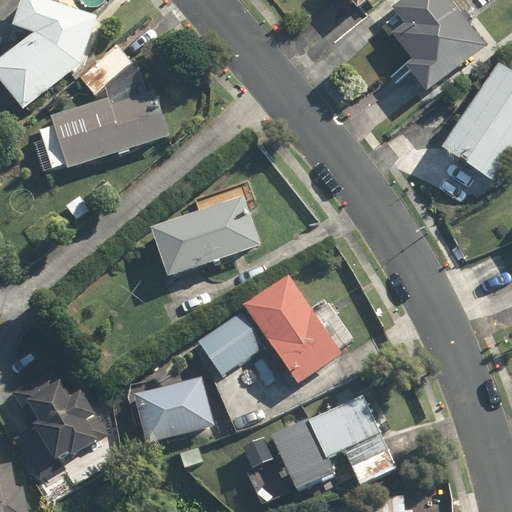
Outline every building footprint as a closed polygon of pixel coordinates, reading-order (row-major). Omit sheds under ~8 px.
[(0,92),(22,118),(80,69),(95,20),(29,0),(20,0),(11,31),(30,36),(28,43),(0,66),(0,92)] [(342,0),(354,14),(371,0),(342,0)] [(406,0),(390,14),(394,19),(385,27),(392,36),(386,41),(408,69),(400,75),(421,102),(485,52),(444,0),(406,0)] [(36,134),(49,179),(169,144),(153,89),(116,50),(80,84),(99,105),(50,119),(53,129),(36,134)] [(511,158),(511,80),(495,70),(442,158),(493,189),(511,158)] [(201,198),(208,215),(149,236),(167,284),(259,250),(244,209),(256,205),(247,181),(201,198)] [(305,312),(284,281),(239,310),(244,318),(199,348),(220,379),(268,348),(295,388),(341,358),(337,351),(351,342),(323,300),(305,312)] [(137,376),(144,396),(132,400),(147,448),(215,427),(200,379),(170,388),(163,368),(137,376)] [(33,430),(12,442),(37,483),(95,448),(82,428),(103,415),(86,387),(68,397),(52,371),(12,396),(33,430)] [(397,470),(361,395),(269,440),(296,496),(335,477),(328,463),(343,456),(359,488),(397,470)] [(0,511),(28,511),(25,492),(16,493),(12,468),(0,469),(0,511)]
